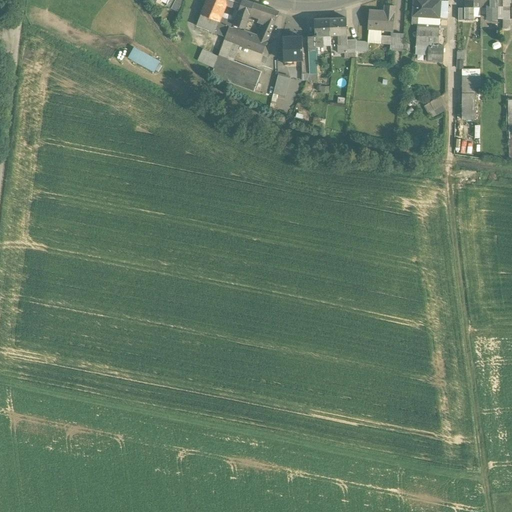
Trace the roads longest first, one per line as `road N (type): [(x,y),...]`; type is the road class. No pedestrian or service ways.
road 1 (track): [(485,479),(0,383)]
road 2 (track): [(489,511),(449,163)]
road 3 (track): [(0,181),(21,0)]
